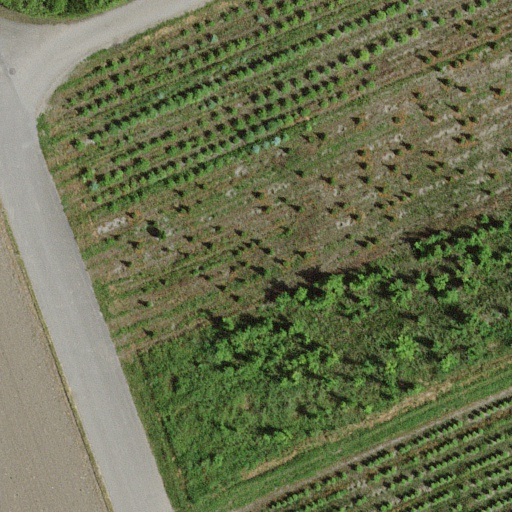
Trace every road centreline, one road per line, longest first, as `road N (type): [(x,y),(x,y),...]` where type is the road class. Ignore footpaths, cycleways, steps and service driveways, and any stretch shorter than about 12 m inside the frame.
road 1 (unclassified): [(0,129),(139,511)]
road 2 (unclassified): [(0,68),(169,0)]
